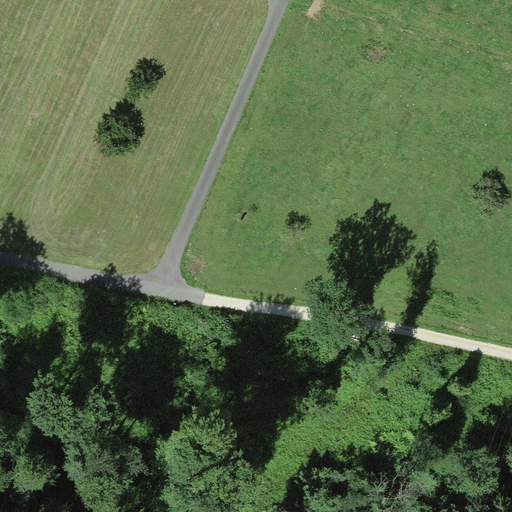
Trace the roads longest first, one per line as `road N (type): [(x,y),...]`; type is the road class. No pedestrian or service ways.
road 1 (track): [(0,260),(511,354)]
road 2 (track): [(158,290),(278,0)]
